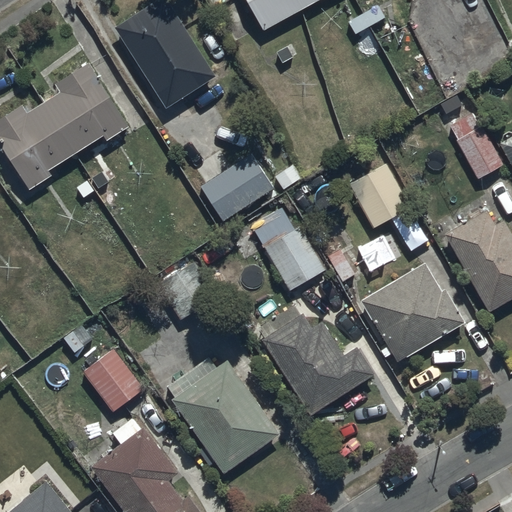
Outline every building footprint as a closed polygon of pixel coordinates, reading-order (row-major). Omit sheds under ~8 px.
[(219,75),(170,0),(159,0),(117,27),(169,107),(219,75)] [(248,0),(266,31),(320,0),(248,0)] [(350,21),(356,33),(386,17),(380,5),(350,21)] [(24,103),(0,118),(0,138),(32,189),(56,173),(53,169),(106,135),(108,139),(131,125),(90,62),(58,83),(63,91),(30,112),(24,103)] [(461,139),(457,141),(479,179),(506,164),(483,125),(477,129),(469,115),(453,125),(461,139)] [(276,186),(253,151),(230,166),(221,152),(194,170),(226,219),(276,186)] [(414,208),(389,162),(350,183),(375,229),(414,208)] [(104,168),(76,188),(93,213),(107,203),(99,191),(113,181),(104,168)] [(491,208),(446,234),(489,312),(511,298),(511,230),(506,219),(499,223),(491,208)] [(305,225),(268,245),(292,289),(329,269),(305,225)] [(193,259),(158,282),(183,320),(218,297),(193,259)] [(444,291),(427,263),(363,300),(400,362),(468,322),(448,288),(444,291)] [(315,412),(376,372),(359,346),(347,354),(325,320),(315,327),(306,313),(267,337),(315,412)] [(146,388),(118,351),(88,373),(116,410),(146,388)] [(283,433),(231,357),(217,366),(211,357),(169,387),(228,472),(283,433)] [(7,434),(0,439),(0,440),(23,468),(57,440),(29,406),(2,428),(7,434)] [(123,444),(93,466),(127,511),(204,511),(192,495),(186,499),(171,479),(180,473),(145,427),(143,429),(134,417),(114,432),(123,444)] [(73,511),(49,481),(9,511),(73,511)]
